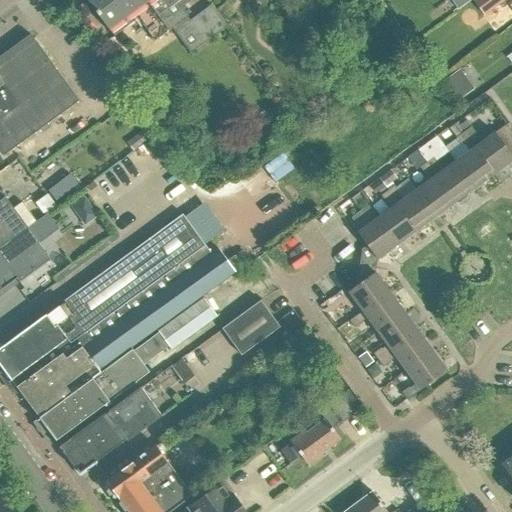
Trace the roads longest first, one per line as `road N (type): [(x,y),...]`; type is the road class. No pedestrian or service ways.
road 1 (residential): [(273,268),(397,434)]
road 2 (residential): [(291,511),(397,434)]
road 3 (residential): [(423,415),(472,379),(488,350),(511,334)]
road 4 (residential): [(495,511),(423,415)]
